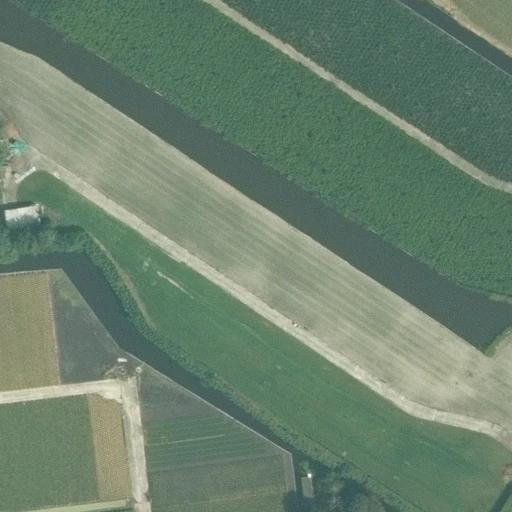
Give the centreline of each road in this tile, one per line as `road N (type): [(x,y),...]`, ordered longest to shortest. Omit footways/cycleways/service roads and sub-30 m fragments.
road 1 (track): [(511,440),(406,408),(11,142)]
road 2 (track): [(511,190),(484,182),(206,0)]
road 3 (track): [(140,511),(126,403),(109,385),(0,398)]
